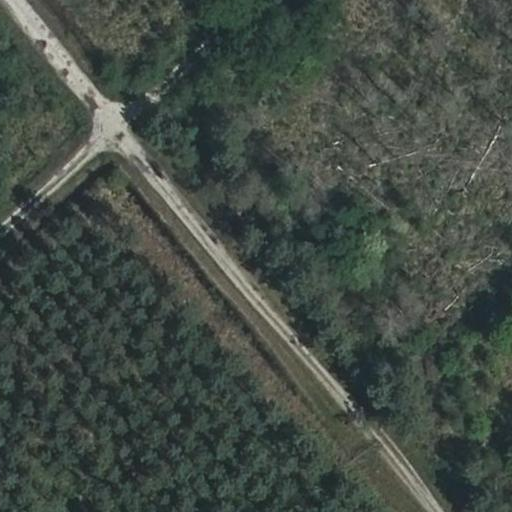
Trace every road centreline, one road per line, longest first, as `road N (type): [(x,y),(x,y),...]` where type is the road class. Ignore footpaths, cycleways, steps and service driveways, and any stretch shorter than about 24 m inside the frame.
road 1 (unknown): [(0,237),(118,128),(435,511)]
road 2 (unknown): [(118,128),(12,0)]
